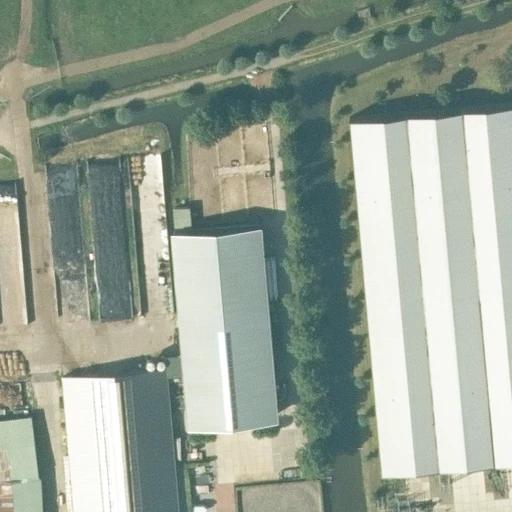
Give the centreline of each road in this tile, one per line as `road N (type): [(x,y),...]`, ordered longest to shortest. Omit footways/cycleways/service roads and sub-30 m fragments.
road 1 (track): [(0,134),(480,0)]
road 2 (track): [(0,84),(178,46),(274,0)]
road 3 (track): [(23,0),(11,131),(30,185)]
